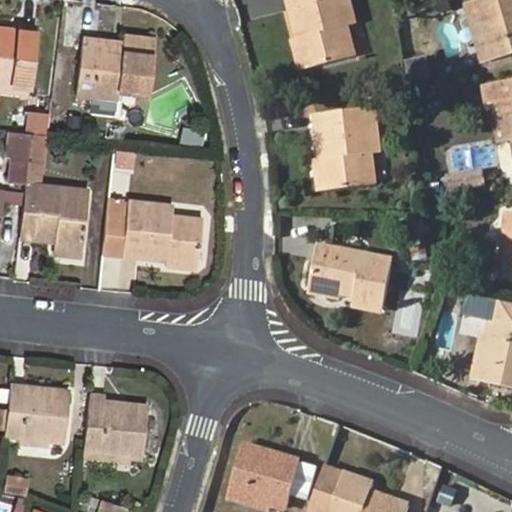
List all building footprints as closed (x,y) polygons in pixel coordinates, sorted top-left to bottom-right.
[(288,0),(299,38),(307,67),(307,68),(354,56),(346,23),(353,22),(347,0),(288,0)] [(511,0),(480,0),(467,4),(485,62),(511,53),(511,0)] [(474,65),(485,62),(467,4),(456,7),(474,65)] [(0,32),(0,83),(28,87),(34,29),(19,29),(18,34),(0,32)] [(299,69),(307,67),(299,38),(291,40),(299,69)] [(124,39),(122,47),(82,42),(75,93),(116,98),(118,87),(148,91),(154,43),(124,39)] [(425,78),(422,58),(402,61),(406,81),(425,78)] [(511,81),(486,87),(489,103),(499,101),(501,115),(506,140),(511,139),(511,81)] [(322,158),(326,188),(372,182),(369,150),(378,148),(373,108),(317,115),(322,158)] [(498,141),(506,140),(501,115),(494,117),(498,141)] [(13,134),(7,133),(4,158),(11,158),(13,134)] [(28,135),(13,134),(11,158),(26,160),(28,135)] [(42,137),(28,135),(26,160),(25,167),(39,168),(42,137)] [(111,166),(133,168),(135,152),(113,150),(111,166)] [(26,160),(11,158),(9,183),(24,185),(25,167),(26,160)] [(314,189),(326,188),(322,158),(312,160),(314,189)] [(450,174),(452,191),(486,187),(484,170),(450,174)] [(93,195),(23,187),(19,239),(54,243),(53,250),(88,253),(93,195)] [(129,205),(107,202),(102,254),(123,257),(169,261),(199,264),(202,223),(175,220),(175,210),(129,205)] [(500,272),(509,273),(511,245),(511,213),(507,213),(500,272)] [(428,222),(419,224),(421,236),(430,234),(428,222)] [(427,258),(425,244),(410,247),(413,261),(427,258)] [(318,247),(310,290),(353,298),(352,303),(351,306),(382,311),(392,260),(318,247)] [(87,263),(88,253),(53,250),(53,257),(87,263)] [(199,264),(169,261),(169,268),(198,271),(199,264)] [(353,298),(310,290),(309,295),(352,303),(353,298)] [(490,342),(481,378),(511,385),(511,302),(500,300),(495,320),(490,342)] [(482,340),(490,342),(495,320),(455,311),(451,334),(482,340)] [(473,377),(481,378),(490,342),(482,340),(473,377)] [(70,393),(9,386),(4,434),(65,441),(70,393)] [(105,396),(87,395),(81,451),(143,458),(149,408),(105,402),(105,396)] [(287,508),(301,461),(244,444),(230,492),(287,508)] [(2,490),(25,493),(28,475),(5,472),(2,490)] [(406,511),(409,507),(374,495),(377,484),(345,473),(331,511),(406,511)] [(123,511),(125,508),(99,501),(95,511),(123,511)]
